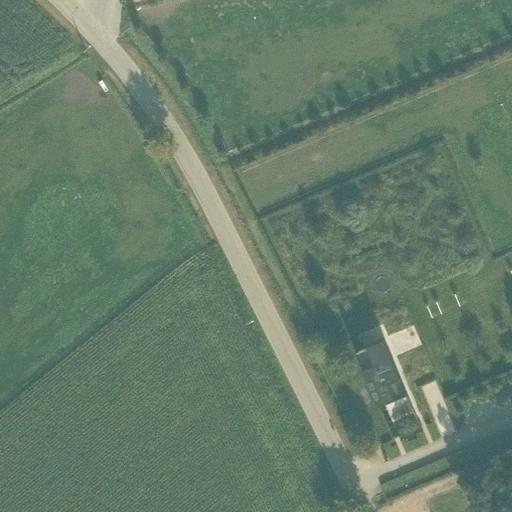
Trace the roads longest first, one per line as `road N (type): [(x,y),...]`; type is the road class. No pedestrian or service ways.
road 1 (residential): [(60,0),(125,69),(187,159),(364,511)]
road 2 (unknown): [(349,481),(511,419)]
